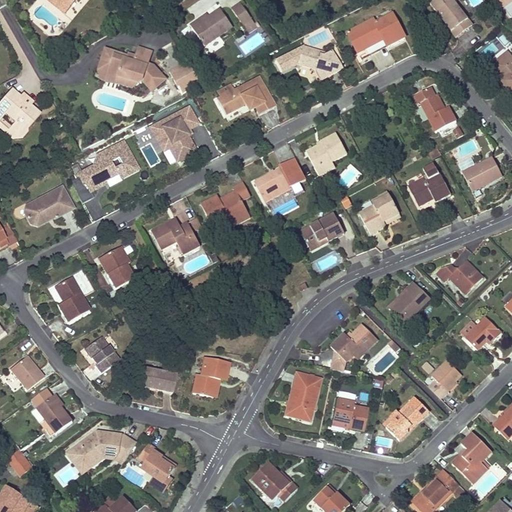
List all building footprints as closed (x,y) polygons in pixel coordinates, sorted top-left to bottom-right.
[(58,0),(54,5),(65,14),(76,0),(58,0)] [(431,0),(428,3),(450,32),(466,20),(451,0),(431,0)] [(503,0),(497,0),(503,8),(507,5),(503,0)] [(511,0),(503,0),(507,5),(503,8),(510,18),(511,18),(511,0)] [(231,10),(242,25),(251,19),(240,3),(231,10)] [(208,18),(198,25),(192,29),(205,46),(232,28),(219,10),(208,18)] [(196,22),(198,25),(208,18),(206,15),(196,22)] [(387,48),(405,39),(392,15),(375,23),(374,20),(355,29),(366,50),(384,41),(387,48)] [(251,19),(242,25),(246,32),(255,25),(251,19)] [(466,20),(450,32),(455,38),(471,26),(466,20)] [(361,61),(387,48),(384,41),(366,50),(355,29),(347,34),(361,61)] [(303,47),(297,63),(312,69),(319,81),(338,71),(329,52),(326,54),(303,47)] [(127,56),(111,51),(108,60),(113,62),(109,74),(139,84),(142,81),(147,86),(151,82),(156,89),(166,80),(153,66),(148,65),(152,52),(139,48),(136,56),(135,62),(128,60),(129,56),(127,56)] [(108,60),(111,51),(105,49),(97,77),(106,82),(119,84),(133,88),(139,84),(109,74),(113,62),(108,60)] [(511,59),(506,52),(490,65),(499,77),(501,76),(503,79),(500,82),(511,96),(511,59)] [(128,54),(127,56),(129,56),(128,60),(135,62),(136,56),(128,54)] [(203,85),(188,64),(184,65),(169,73),(181,96),(203,85)] [(224,115),(244,105),(251,102),(254,108),(258,116),(273,108),(258,78),(234,90),(231,85),(216,92),(219,98),(216,100),(224,115)] [(151,82),(147,86),(152,92),(156,89),(151,82)] [(442,112),(435,97),(430,89),(413,98),(418,106),(421,104),(435,133),(455,122),(448,109),(445,110),(442,112)] [(10,91),(4,99),(12,105),(16,101),(19,104),(24,98),(21,95),(18,98),(10,91)] [(437,96),(435,97),(442,112),(445,110),(437,96)] [(4,99),(0,102),(0,119),(0,120),(1,119),(5,115),(14,123),(11,127),(6,133),(13,139),(22,139),(27,134),(26,131),(39,116),(30,108),(32,105),(24,98),(19,104),(16,101),(12,105),(4,99)] [(251,102),(244,105),(247,111),(254,108),(251,102)] [(184,131),(188,129),(197,124),(188,108),(151,127),(160,146),(166,143),(171,144),(179,160),(195,152),(186,136),(184,131)] [(0,119),(0,127),(6,133),(11,127),(1,119),(0,120),(0,119)] [(463,136),(459,129),(453,132),(457,139),(463,136)] [(321,145),(306,153),(319,177),(334,168),(332,163),(346,155),(336,135),(320,143),(321,145)] [(119,179),(137,170),(122,142),(95,156),(99,163),(77,175),(81,182),(71,187),(81,204),(93,199),(89,192),(96,189),(98,184),(117,174),(119,179)] [(179,160),(171,144),(166,143),(160,146),(163,151),(169,148),(177,162),(179,160)] [(437,149),(428,154),(431,160),(441,156),(437,149)] [(492,158),(463,174),(472,192),(502,177),(492,158)] [(294,160),(280,168),(281,170),(255,184),(265,203),(281,194),(280,192),(290,187),(304,179),(294,160)] [(424,180),(408,187),(419,208),(429,203),(428,200),(433,198),(435,203),(450,195),(433,165),(423,170),(426,175),(423,177),(424,180)] [(221,204),(219,201),(217,196),(201,205),(211,224),(227,216),(230,221),(247,213),(241,202),(250,197),(242,183),(233,188),(236,192),(237,195),(221,204)] [(26,205),(23,214),(29,225),(37,227),(53,218),(54,220),(73,210),(61,188),(26,205)] [(236,192),(219,201),(221,204),(237,195),(236,192)] [(371,203),(372,205),(388,196),(387,193),(378,198),(378,199),(371,203)] [(388,196),(372,205),(374,207),(359,215),(370,236),(385,228),(385,227),(383,223),(398,215),(388,196)] [(346,197),(340,200),(345,209),(351,206),(346,197)] [(247,213),(230,221),(233,227),(250,218),(247,213)] [(301,232),(309,248),(326,239),(328,243),(344,234),(334,215),(301,232)] [(398,215),(383,223),(385,227),(400,218),(398,215)] [(176,219),(171,222),(175,230),(180,228),(176,219)] [(200,225),(197,220),(190,223),(193,229),(200,225)] [(175,230),(171,222),(151,232),(160,250),(176,242),(183,256),(200,247),(187,223),(180,228),(175,230)] [(7,225),(0,228),(0,233),(6,244),(7,247),(16,243),(7,225)] [(326,239),(309,248),(312,252),(328,243),(326,239)] [(120,248),(101,258),(109,273),(106,275),(114,290),(133,280),(125,266),(129,264),(120,248)] [(101,258),(98,259),(106,275),(109,273),(101,258)] [(449,280),(460,291),(471,291),(482,279),(466,262),(455,273),(450,267),(441,270),(435,275),(444,284),(449,280)] [(71,279),(57,286),(66,302),(63,304),(57,307),(67,323),(88,311),(71,279)] [(409,293),(391,312),(405,326),(429,301),(413,284),(406,291),(409,293)] [(57,286),(54,288),(63,304),(66,302),(57,286)] [(406,291),(388,309),(391,312),(409,293),(406,291)] [(477,328),(465,339),(478,352),(486,343),(490,340),(494,343),(501,335),(485,319),(477,328)] [(460,335),(465,339),(477,328),(472,323),(460,335)] [(331,348),(335,352),(346,364),(353,357),(359,351),(363,355),(377,341),(362,326),(348,339),(344,335),(331,348)] [(100,338),(84,350),(91,360),(94,358),(98,364),(94,366),(100,374),(118,362),(100,338)] [(396,353),(400,349),(391,341),(387,345),(396,353)] [(359,351),(353,357),(357,361),(363,355),(359,351)] [(335,352),(331,370),(333,370),(344,373),(346,364),(335,352)] [(26,356),(23,358),(31,369),(34,366),(26,356)] [(31,369),(23,358),(9,368),(26,390),(42,377),(34,366),(31,369)] [(192,394),(210,398),(214,380),(219,381),(224,382),(229,364),(204,358),(200,376),(196,376),(192,394)] [(426,362),(421,368),(428,375),(433,370),(426,362)] [(436,382),(429,389),(439,399),(461,377),(447,362),(432,378),(436,382)] [(144,368),(140,387),(170,394),(174,376),(144,368)] [(284,416),(303,421),(305,412),(312,413),(320,381),(295,374),(284,416)] [(214,380),(210,398),(215,399),(219,381),(214,380)] [(31,402),(36,408),(52,397),(47,390),(31,402)] [(56,394),(52,397),(61,408),(64,405),(56,394)] [(61,408),(52,397),(36,408),(56,435),(71,422),(61,408)] [(392,422),(386,429),(399,442),(407,434),(407,431),(410,428),(412,429),(428,414),(414,399),(398,416),(395,413),(389,419),(392,422)] [(337,400),(332,421),(343,424),(344,421),(349,423),(347,429),(363,432),(367,410),(352,407),(353,403),(337,400)] [(511,405),(501,416),(503,419),(511,409),(511,405)] [(511,409),(503,419),(494,428),(508,442),(511,437),(511,409)] [(305,412),(303,421),(309,423),(312,413),(305,412)] [(389,419),(383,425),(386,429),(392,422),(389,419)] [(88,437),(71,450),(82,466),(85,463),(92,465),(94,456),(100,452),(116,455),(125,461),(136,444),(123,436),(97,430),(94,433),(94,438),(90,440),(88,437)] [(460,457),(452,465),(459,472),(461,470),(468,477),(473,472),(479,478),(487,470),(481,464),(483,462),(491,454),(472,435),(461,446),(466,451),(467,453),(462,458),(460,457)] [(141,469),(154,478),(164,485),(168,478),(174,469),(161,460),(163,458),(153,451),(155,449),(148,445),(139,458),(145,463),(141,469)] [(19,449),(6,459),(21,477),(33,468),(32,466),(19,449)] [(82,466),(71,450),(67,453),(81,473),(92,465),(85,463),(82,466)] [(94,456),(92,465),(103,457),(113,459),(123,465),(125,461),(116,455),(100,452),(94,456)] [(163,458),(161,460),(174,469),(176,467),(163,458)] [(483,462),(481,464),(487,470),(489,468),(483,462)] [(290,485),(279,474),(268,464),(252,480),(273,501),(279,496),(285,502),(298,489),(292,483),(290,485)] [(461,470),(459,472),(472,485),(479,478),(473,472),(468,477),(461,470)] [(281,472),(279,474),(290,485),(292,483),(281,472)] [(443,472),(414,501),(425,511),(433,511),(452,494),(458,500),(465,493),(443,472)] [(164,485),(154,478),(150,484),(164,494),(168,488),(164,485)] [(168,478),(164,485),(168,488),(173,481),(168,478)] [(329,486),(327,488),(335,496),(337,494),(329,486)] [(335,496),(327,488),(313,502),(323,511),(345,511),(350,507),(337,494),(335,496)] [(0,511),(34,511),(38,508),(6,489),(0,497),(0,511)] [(97,511),(134,511),(123,499),(109,511),(104,506),(97,511)] [(511,511),(511,508),(511,509),(508,506),(509,504),(505,499),(500,504),(500,503),(491,511),(490,511),(511,511)] [(425,511),(414,501),(412,504),(419,511),(425,511)]
